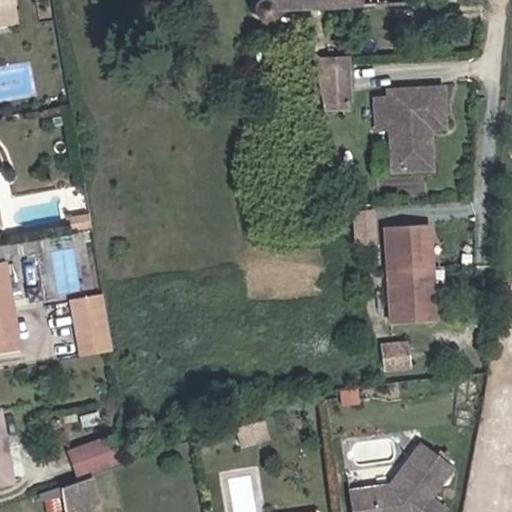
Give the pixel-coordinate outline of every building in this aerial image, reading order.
[(257,4),(258,4),(297,0),(236,0),(239,5),(242,6),(246,8),(247,8),(255,6),(257,4)] [(305,61),(305,62),(339,63),(339,53),(303,52),(305,61)] [(339,63),(305,62),(313,97),(338,97),(339,63)] [(434,130),(433,89),(389,91),(385,99),(369,101),(371,132),(383,131),(386,174),(423,171),(422,144),(416,144),(416,134),(422,134),(421,131),(434,130)] [(0,195),(10,194),(6,164),(0,164),(0,195)] [(75,210),(61,212),(62,223),(76,220),(75,210)] [(365,213),(350,212),(349,253),(364,254),(365,213)] [(381,276),(381,290),(423,287),(423,274),(422,232),(381,231),(381,276)] [(0,257),(0,337),(14,335),(0,257)] [(424,323),(423,287),(381,290),(382,324),(424,323)] [(67,306),(75,351),(104,347),(95,301),(67,306)] [(410,339),(385,340),(385,372),(410,372),(410,339)] [(253,417),(229,424),(234,440),(258,433),(253,417)] [(114,455),(110,442),(68,455),(72,469),(114,455)] [(346,489),(348,511),(437,511),(437,507),(422,496),(443,469),(413,445),(383,483),(346,489)] [(84,468),(54,477),(58,503),(92,492),(84,468)]
